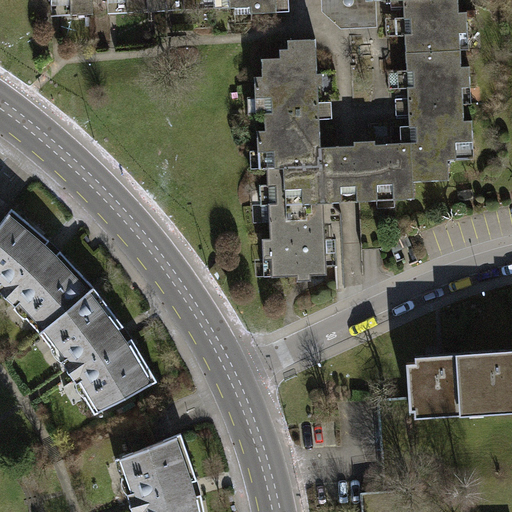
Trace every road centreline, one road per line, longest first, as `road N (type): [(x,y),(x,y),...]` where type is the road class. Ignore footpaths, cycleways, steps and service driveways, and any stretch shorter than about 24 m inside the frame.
road 1 (residential): [(231,381),(142,238),(0,100)]
road 2 (residential): [(231,381),(377,306),(511,256)]
road 3 (residential): [(272,511),(231,381)]
